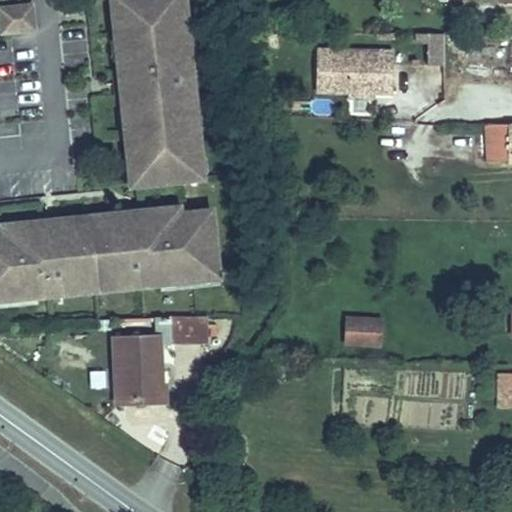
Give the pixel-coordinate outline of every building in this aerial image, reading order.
[(115,0),(109,0),(112,19),(118,19),(115,0)] [(116,61),(121,110),(125,110),(128,133),(124,134),(128,167),(132,166),(134,185),(199,178),(197,158),(201,158),(198,129),(193,129),(190,104),(195,104),(193,85),(183,87),(182,72),(192,71),(190,53),(185,53),(183,29),(187,29),(185,11),(178,12),(177,0),(115,0),(118,19),(112,19),(114,38),(118,38),(120,60),(116,61)] [(177,0),(178,12),(185,11),(184,0),(177,0)] [(0,10),(0,13),(2,34),(36,31),(33,6),(0,10)] [(443,67),(442,36),(425,36),(426,68),(443,67)] [(401,50),(314,47),(312,89),(355,91),(381,91),(400,92),(401,50)] [(511,125),(487,125),(486,166),(511,166),(511,125)] [(158,216),(181,214),(180,207),(158,209),(158,216)] [(21,224),(22,230),(0,232),(0,291),(5,291),(5,297),(32,294),(33,299),(51,297),(49,284),(63,283),(129,276),(141,275),(143,288),(162,286),(162,281),(189,278),(188,272),(218,269),(220,269),(214,211),(181,214),(158,216),(158,209),(136,212),(136,215),(122,217),(121,213),(57,220),(57,224),(44,225),(44,221),(21,224)] [(0,232),(22,230),(21,224),(0,226),(0,232)] [(162,281),(162,286),(163,291),(219,284),(218,269),(188,272),(189,278),(162,281)] [(129,276),(63,283),(64,295),(130,288),(129,276)] [(5,291),(0,291),(0,307),(33,304),(33,299),(32,294),(5,297),(5,291)] [(498,333),(511,332),(511,306),(498,306),(498,333)] [(176,318),(176,347),(210,347),(211,318),(176,318)] [(349,320),(349,342),(385,342),(385,320),(349,320)] [(113,339),(116,407),(167,405),(166,387),(153,387),(151,360),(159,359),(158,337),(113,339)] [(171,354),(176,393),(190,391),(185,353),(171,354)]
